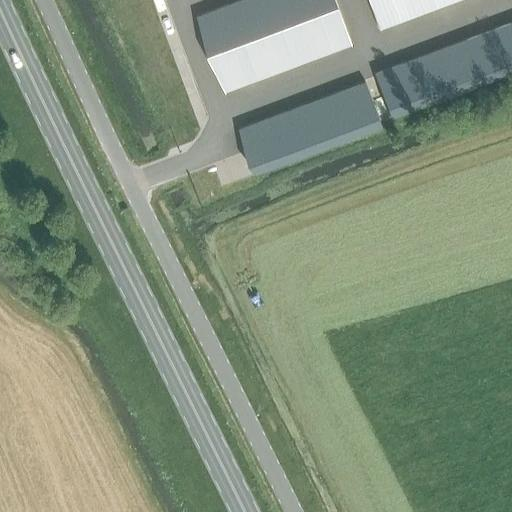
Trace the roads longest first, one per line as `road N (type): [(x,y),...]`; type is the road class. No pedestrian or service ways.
road 1 (unclassified): [(291,511),(42,0)]
road 2 (primary): [(242,511),(0,13)]
